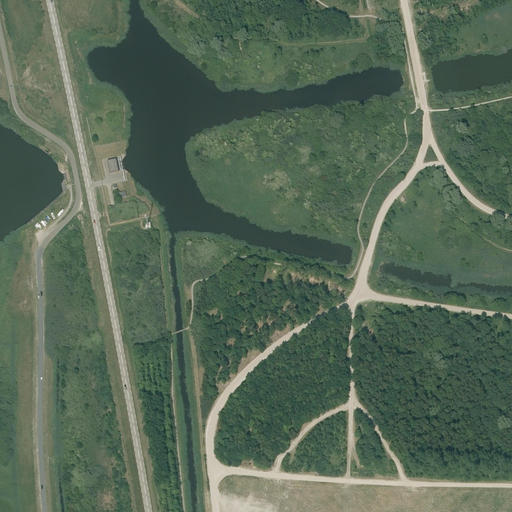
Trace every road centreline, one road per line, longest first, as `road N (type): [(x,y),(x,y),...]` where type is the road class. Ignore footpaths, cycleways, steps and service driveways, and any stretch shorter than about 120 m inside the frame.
road 1 (primary): [(148,511),(48,0)]
road 2 (unclassified): [(44,511),(38,255),(79,195),(66,147),(17,110),(0,31)]
road 3 (track): [(213,468),(511,487)]
road 4 (track): [(511,220),(476,201),(442,163),(428,164),(393,196),(367,267)]
road 5 (track): [(218,402),(277,346),(360,292)]
road 6 (track): [(360,292),(511,316)]
